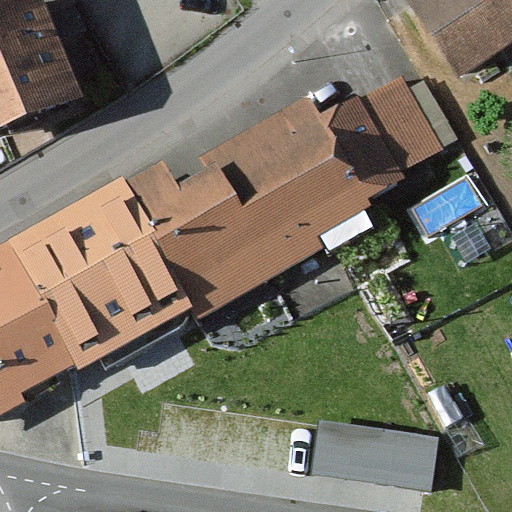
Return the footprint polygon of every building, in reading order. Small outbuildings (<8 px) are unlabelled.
[(0,137),(83,101),(38,0),(32,0),(0,14),(0,137)] [(511,0),(422,0),(409,8),(457,89),(511,55),(511,0)] [(215,180),(269,280),(324,241),(315,224),(414,171),(407,158),(437,142),(401,75),(319,118),(308,96),(201,153),(215,180)] [(165,163),(123,185),(188,306),(195,319),(269,280),(215,180),(183,197),(165,163)] [(0,251),(0,254),(68,372),(188,306),(123,185),(0,251)] [(68,372),(0,254),(0,431),(34,412),(25,396),(68,372)] [(431,481),(437,425),(318,414),(313,470),(431,481)]
